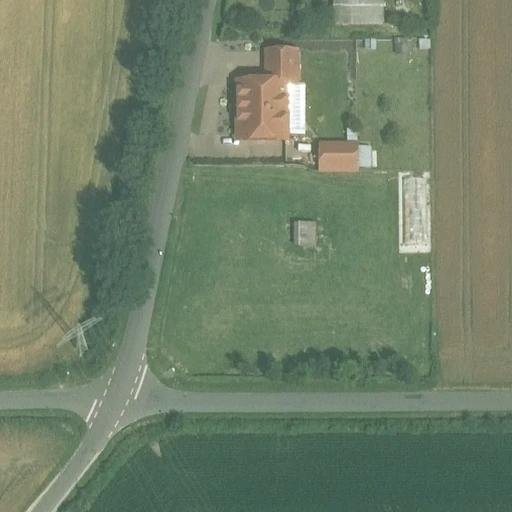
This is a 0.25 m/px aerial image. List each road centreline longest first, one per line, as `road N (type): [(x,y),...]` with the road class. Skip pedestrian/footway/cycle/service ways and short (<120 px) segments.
road 1 (unclassified): [(125,404),(206,0)]
road 2 (unclassified): [(125,404),(511,402)]
road 3 (unclassified): [(0,403),(125,404)]
road 4 (unclassified): [(125,404),(65,511)]
